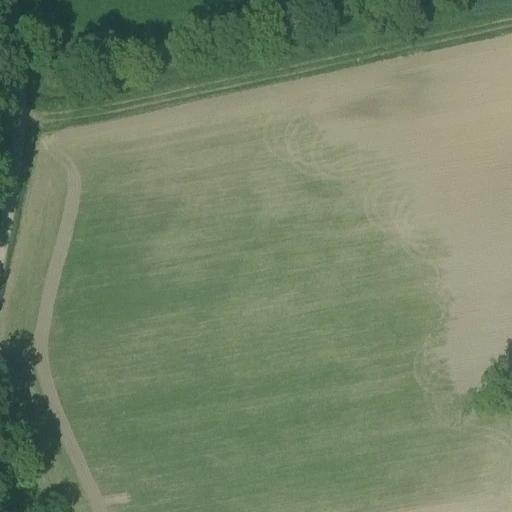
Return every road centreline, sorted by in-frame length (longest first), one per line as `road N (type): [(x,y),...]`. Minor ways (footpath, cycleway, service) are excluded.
road 1 (track): [(511,26),(110,110),(26,111),(10,0)]
road 2 (unclassified): [(0,277),(26,111)]
